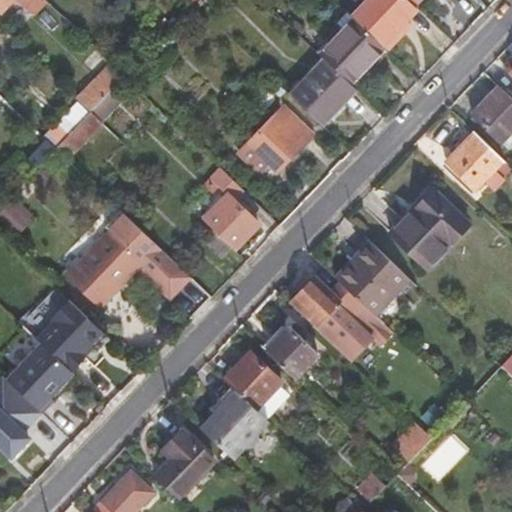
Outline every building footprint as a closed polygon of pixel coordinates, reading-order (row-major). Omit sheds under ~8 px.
[(0,0),(0,5),(5,10),(14,0),(25,0),(35,10),(44,0),(0,0)] [(413,0),(381,0),(369,13),(362,8),(355,14),(357,16),(387,45),(390,47),(400,36),(402,28),(411,20),(422,8),(418,5),(413,0)] [(357,16),(322,51),(328,58),(353,80),(387,45),(357,16)] [(411,20),(402,28),(400,36),(414,23),(411,20)] [(171,29),(152,49),(159,55),(178,36),(171,29)] [(294,93),(308,105),(326,123),(360,87),(353,80),(328,58),(294,93)] [(116,61),(82,98),(94,109),(110,93),(116,86),(129,73),(116,61)] [(279,87),(286,94),(290,90),(283,83),(279,87)] [(475,112),(506,140),(511,133),(511,91),(503,83),(475,112)] [(94,109),(105,120),(106,121),(128,98),(116,86),(110,93),(94,109)] [(273,162),(281,170),(316,133),(287,106),(252,142),(273,162)] [(94,109),(59,146),(70,157),(105,120),(94,109)] [(474,131),(449,158),(479,185),(487,178),(497,187),(504,179),(494,170),(504,160),(474,131)] [(51,137),(26,163),(34,172),(59,146),(51,137)] [(273,162),(252,142),(243,151),(264,171),(273,162)] [(228,191),(205,215),(216,227),(223,233),(225,231),(239,242),(260,219),(239,198),(249,188),(222,164),(212,174),(228,191)] [(415,209),(452,244),(473,223),(435,189),(415,209)] [(395,231),(431,266),(452,244),(415,209),(395,231)] [(207,237),(225,255),(235,245),(223,233),(216,227),(207,237)] [(69,273),(104,306),(147,262),(112,228),(69,273)] [(373,239),(340,276),(344,280),(365,301),(378,312),(412,277),(373,239)] [(318,278),(296,300),(319,322),(342,301),(355,312),(365,301),(344,280),(334,292),(318,278)] [(37,340),(73,375),(109,340),(55,287),(20,322),(37,340)] [(355,312),(378,334),(389,323),(378,312),(365,301),(355,312)] [(287,320),(264,345),(270,350),(294,326),(287,320)] [(294,326),(270,350),(298,377),(321,352),(294,326)] [(37,340),(5,371),(44,409),(74,376),(73,375),(37,340)] [(253,352),(227,378),(234,385),(249,401),(259,409),(284,381),(253,352)] [(0,445),(4,441),(17,453),(32,437),(25,429),(44,409),(5,371),(0,376),(0,445)] [(212,409),(217,414),(202,429),(234,460),(246,447),(252,448),(258,441),(258,435),(271,421),(249,401),(234,385),(212,409)] [(428,419),(421,425),(434,438),(440,432),(428,419)] [(400,442),(415,458),(432,440),(434,438),(421,425),(419,423),(400,442)] [(173,460),(157,477),(179,498),(213,462),(183,431),(165,450),(173,460)] [(134,473),(103,506),(107,511),(108,511),(139,511),(156,494),(134,473)] [(382,511),(437,511),(418,493),(411,500),(402,492),(382,511)]
